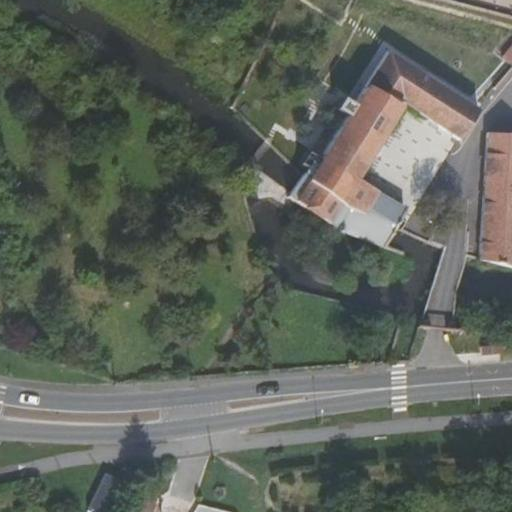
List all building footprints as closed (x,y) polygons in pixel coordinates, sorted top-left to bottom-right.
[(511,44),(503,55),(511,63),(511,44)] [(461,145),(481,118),(392,56),(311,182),(306,179),(292,199),(331,233),(384,253),(397,233),(405,218),(353,190),(405,110),(461,145)] [(511,92),(511,81),(500,95),(505,100),(511,92)] [(477,104),(487,111),(500,95),(491,87),(477,104)] [(511,115),(499,114),(498,136),(511,135),(511,115)] [(312,140),(302,133),(292,146),(303,153),(312,140)] [(511,135),(498,136),(490,136),(481,259),(511,266),(511,135)] [(118,468),(103,462),(91,497),(106,503),(118,468)]
